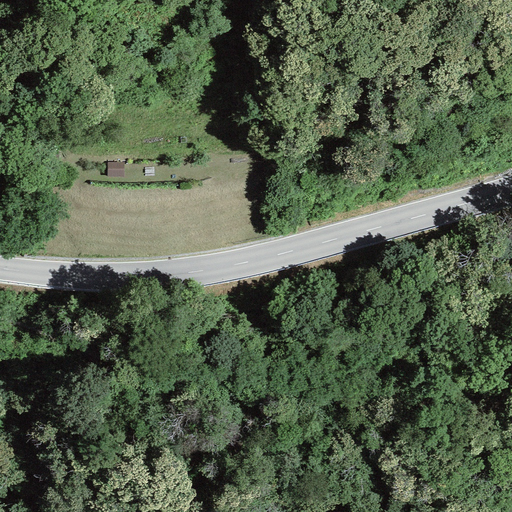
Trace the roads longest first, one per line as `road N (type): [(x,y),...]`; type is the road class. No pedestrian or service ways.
road 1 (track): [(0,319),(190,386),(511,414)]
road 2 (tertiary): [(511,193),(348,244),(205,275),(0,277)]
